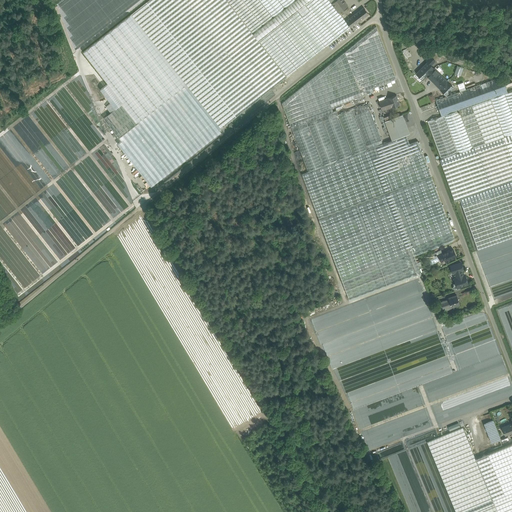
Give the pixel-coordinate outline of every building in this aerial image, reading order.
[(261,97),(185,0),(149,0),(146,3),(236,117),(261,97)] [(227,1),(226,0),(185,0),(261,97),(287,77),(258,41),(227,1)] [(273,18),(259,0),(227,0),(227,1),(258,41),(278,25),(279,25),(273,18)] [(259,0),(273,18),(296,0),(259,0)] [(296,0),(273,18),(279,25),(310,0),(296,0)] [(310,0),(279,25),(278,25),(307,62),(351,28),(346,21),(339,13),(332,4),(328,0),(310,0)] [(336,0),(332,4),(339,13),(348,6),(343,0),(336,0)] [(236,117),(146,3),(131,15),(186,85),(221,129),(236,117)] [(364,8),(352,16),(357,23),(369,14),(364,8)] [(352,16),(346,21),(351,28),(357,23),(352,16)] [(278,25),(258,41),(287,77),(307,62),(278,25)] [(376,27),(282,103),(291,128),(291,127),(333,112),(332,108),(364,96),(364,95),(374,92),(372,88),(396,79),(376,27)] [(428,62),(416,74),(423,80),(427,76),(434,68),(428,62)] [(463,68),(457,66),(454,74),(461,76),(463,68)] [(434,68),(427,76),(440,90),(441,90),(446,95),(453,88),(434,68)] [(495,79),(436,100),(442,117),(508,93),(504,82),(495,79)] [(221,129),(186,85),(137,123),(119,137),(117,138),(152,183),(221,129)] [(442,117),(427,122),(441,160),(511,134),(511,91),(508,93),(442,117)] [(63,104),(66,106),(67,105),(65,103),(68,100),(59,93),(57,96),(56,99),(62,104),(63,104)] [(88,121),(100,125),(93,115),(89,115),(87,111),(88,109),(78,95),(75,97),(83,108),(68,108),(69,109),(68,111),(59,108),(51,97),(46,101),(57,115),(59,114),(63,119),(61,119),(64,121),(62,122),(62,124),(60,126),(65,126),(67,128),(67,123),(71,129),(76,126),(78,127),(79,124),(82,128),(88,128),(88,121)] [(397,95),(388,98),(379,101),(382,111),(392,108),(400,105),(397,95)] [(137,123),(122,104),(104,118),(119,137),(137,123)] [(338,115),(293,132),(308,172),(383,144),(368,104),(338,115)] [(333,112),(291,127),(293,132),(338,115),(336,111),(333,112)] [(386,121),(385,121),(392,140),(406,135),(409,134),(402,115),(394,118),(386,121)] [(30,141),(24,133),(21,135),(19,132),(21,130),(19,127),(20,126),(19,124),(11,130),(15,135),(18,133),(26,144),(30,141)] [(511,134),(441,160),(440,160),(455,202),(511,181),(511,134)] [(308,172),(302,174),(319,219),(432,177),(418,141),(409,144),(406,135),(392,140),(383,144),(308,172)] [(319,219),(349,300),(421,274),(414,256),(451,241),(455,238),(432,177),(319,219)] [(31,242),(20,244),(21,244),(28,257),(34,254),(33,248),(41,256),(44,255),(39,253),(44,248),(41,247),(42,243),(59,259),(74,251),(66,243),(73,242),(78,246),(89,235),(75,222),(81,219),(66,215),(66,210),(59,211),(58,215),(55,214),(56,223),(54,225),(56,226),(56,229),(50,230),(49,228),(41,237),(31,242)] [(510,237),(476,238),(476,246),(502,246),(502,241),(510,241),(510,237)] [(443,253),(438,255),(438,256),(441,261),(445,259),(446,262),(457,256),(453,249),(443,253)] [(461,263),(451,266),(453,273),(455,272),(461,270),(463,270),(461,263)] [(461,270),(455,272),(457,277),(454,278),(456,283),(453,284),(454,285),(453,287),(453,289),(455,291),(460,289),(460,287),(468,284),(465,275),(463,275),(461,270)] [(457,295),(448,298),(449,299),(441,302),(444,310),(453,307),(460,305),(457,295)] [(493,420),(486,423),(493,442),(501,439),(493,420)] [(459,422),(448,427),(450,431),(461,426),(459,422)] [(511,423),(508,425),(502,427),(505,435),(511,433),(511,423)] [(492,499),(478,464),(463,427),(427,442),(455,511),(497,511),(495,505),(493,499),(492,499)] [(511,447),(510,444),(488,453),(505,494),(511,491),(511,447)] [(503,494),(489,460),(478,464),(492,499),(503,494)] [(511,491),(505,494),(493,499),(495,505),(507,500),(511,497),(511,491)] [(511,511),(507,500),(495,505),(497,511),(511,511)]
